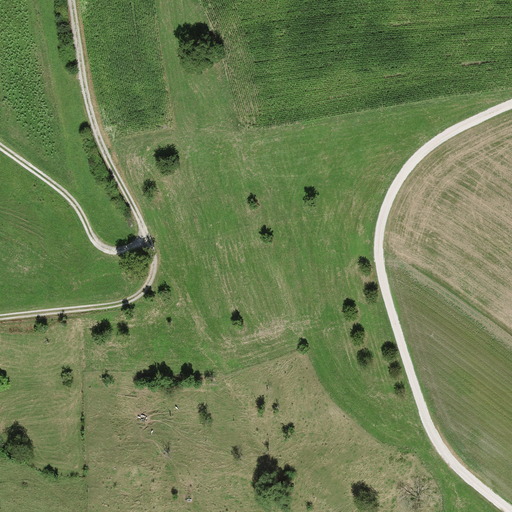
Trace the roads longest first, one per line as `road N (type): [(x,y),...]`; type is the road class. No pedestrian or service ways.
road 1 (track): [(507,511),(457,472),(429,430),(377,253),(381,209),(416,155),(511,102)]
road 2 (track): [(0,317),(124,303),(156,273),(154,251),(90,120),(69,0)]
road 3 (track): [(0,147),(67,196),(99,247),(125,249),(145,239)]
